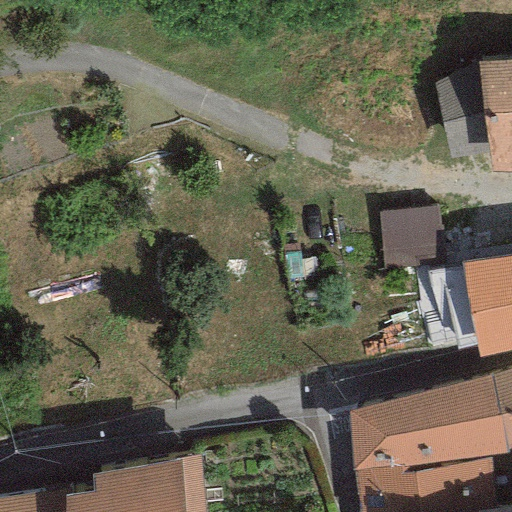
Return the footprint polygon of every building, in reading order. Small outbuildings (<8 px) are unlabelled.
[(511,35),(487,36),(489,133),(511,132),(511,35)] [(379,204),(385,253),(444,247),(438,197),(379,204)] [(511,242),(482,249),(495,314),(511,310),(511,242)] [(481,249),(424,259),(434,320),(491,311),(481,249)] [(353,392),(361,459),(500,441),(492,375),(353,392)] [(72,455),(75,511),(183,511),(180,449),(72,455)] [(0,511),(57,511),(56,491),(0,495),(0,511)]
